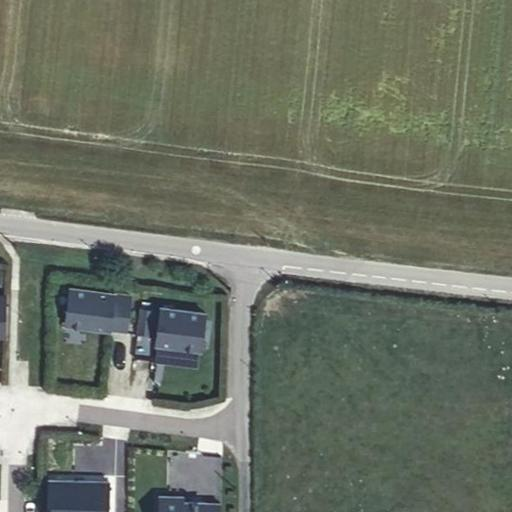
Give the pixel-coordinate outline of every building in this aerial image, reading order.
[(133,333),(135,292),(70,289),(68,331),(133,333)] [(0,294),(0,339),(10,339),(11,295),(0,294)] [(143,305),(139,335),(158,337),(156,349),(209,356),(215,314),(143,305)] [(43,511),(108,511),(109,472),(43,472),(43,511)] [(154,491),(153,511),(219,511),(220,493),(154,491)]
